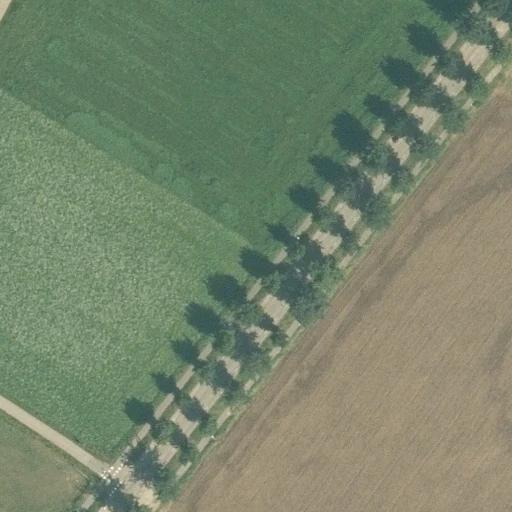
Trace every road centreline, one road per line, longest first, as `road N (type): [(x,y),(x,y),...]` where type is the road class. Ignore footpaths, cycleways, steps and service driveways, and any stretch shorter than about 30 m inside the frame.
road 1 (tertiary): [(130,489),(510,0)]
road 2 (unclassified): [(130,489),(0,398)]
